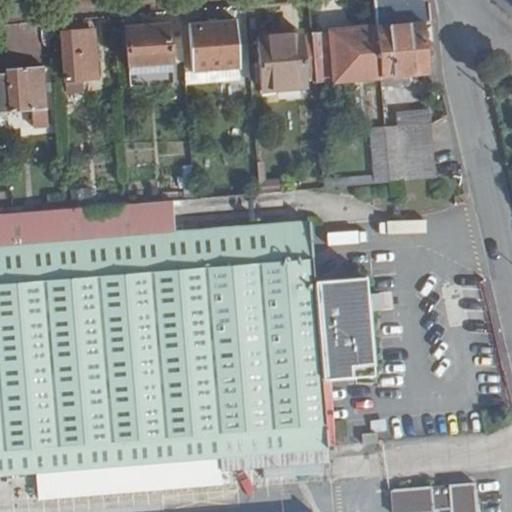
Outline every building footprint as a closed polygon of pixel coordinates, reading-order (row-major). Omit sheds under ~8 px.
[(422,0),(372,0),(374,28),(378,78),(426,74),(422,24),(427,23),(426,3),(422,0)] [(231,6),(215,7),(215,21),(188,23),(191,70),(237,66),(235,20),(232,19),(231,6)] [(168,25),(125,28),(127,64),(128,64),(130,85),(170,83),(168,25)] [(374,28),(310,32),(311,34),(315,82),(378,78),(374,28)] [(93,32),(60,33),(63,80),(96,78),(93,32)] [(305,83),(302,34),(256,37),(260,86),(305,83)] [(305,83),(315,82),(311,34),(302,34),(305,83)] [(40,67),(5,70),(8,112),(27,110),(29,128),(45,127),(40,67)] [(391,127),(382,127),(386,179),(428,176),(423,112),(390,114),(391,127)] [(364,128),(367,181),(386,179),(382,127),(364,128)] [(0,469),(325,442),(324,425),(317,362),(375,375),(365,277),(315,282),(307,218),(175,229),(172,198),(0,213),(0,469)] [(372,309),(390,308),(390,293),(371,293),(372,309)] [(478,511),(476,483),(393,491),(395,511),(478,511)]
